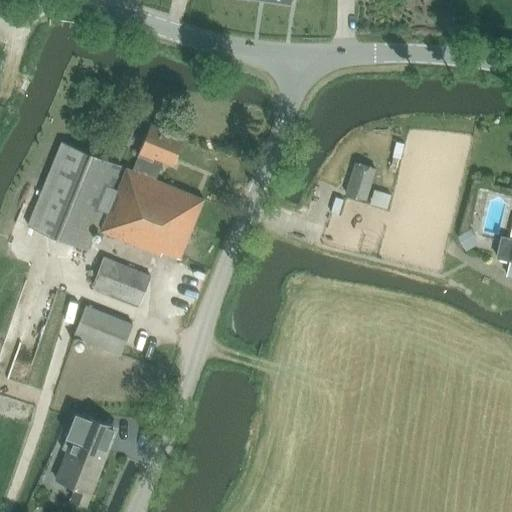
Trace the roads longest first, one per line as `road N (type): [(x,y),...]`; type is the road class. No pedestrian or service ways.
road 1 (tertiary): [(128,511),(165,440),(292,111),(297,59)]
road 2 (track): [(77,291),(9,511)]
road 3 (tertiary): [(511,64),(297,59)]
road 4 (tertiary): [(297,59),(248,54),(102,10)]
